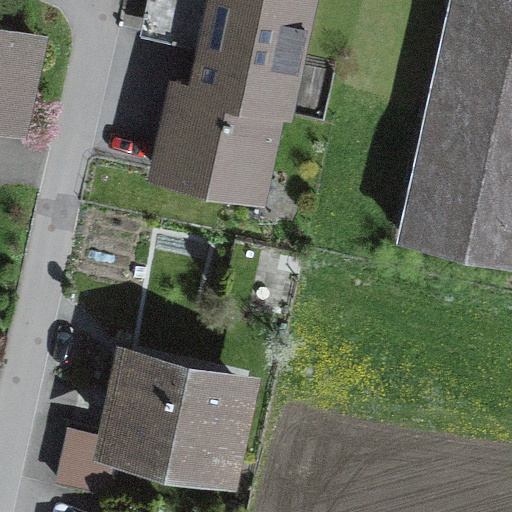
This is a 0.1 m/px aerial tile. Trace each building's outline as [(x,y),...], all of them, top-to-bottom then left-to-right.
[(211,0),(194,82),(277,104),(285,106),(308,0),(211,0)] [(511,0),(450,0),(400,231),(511,255),(511,0)] [(0,29),(0,113),(18,118),(37,37),(0,29)] [(258,190),(277,104),(194,82),(175,78),(156,167),(258,190)] [(125,390),(115,436),(118,436),(220,459),(237,381),(132,358),(125,390)] [(106,489),(118,436),(115,436),(69,426),(57,478),(106,489)]
